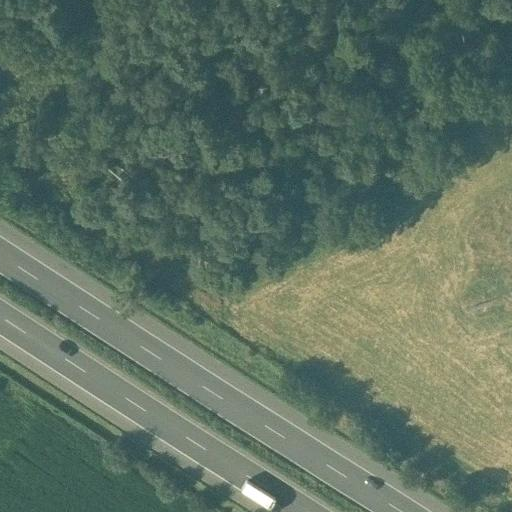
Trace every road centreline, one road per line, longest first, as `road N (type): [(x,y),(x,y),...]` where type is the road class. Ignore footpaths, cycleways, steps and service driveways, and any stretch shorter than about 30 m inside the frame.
road 1 (motorway): [(387,511),(0,262)]
road 2 (motorway): [(0,316),(305,511)]
